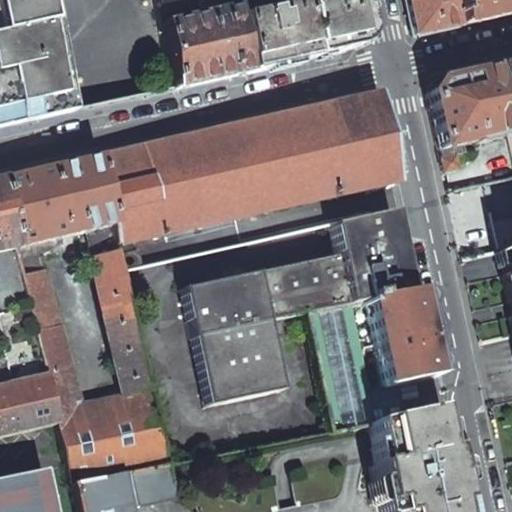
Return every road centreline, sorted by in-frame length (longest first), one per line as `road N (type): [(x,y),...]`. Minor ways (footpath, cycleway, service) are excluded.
road 1 (residential): [(487,511),(391,67)]
road 2 (residential): [(391,67),(0,154)]
road 3 (residential): [(511,41),(391,67)]
